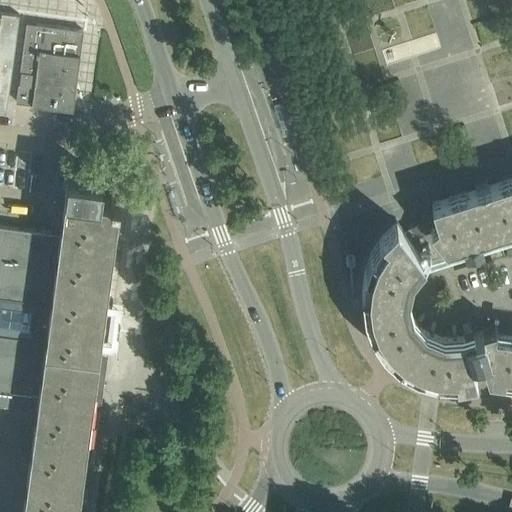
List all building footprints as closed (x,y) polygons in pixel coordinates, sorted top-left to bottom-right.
[(20,14),(0,11),(0,61),(13,63),(20,14)] [(25,33),(17,101),(73,108),(83,29),(36,23),(35,35),(25,33)] [(0,111),(7,112),(13,63),(0,61),(0,111)] [(103,307),(110,258),(119,197),(110,195),(110,199),(99,198),(102,178),(67,173),(64,194),(71,195),(66,232),(56,301),(53,327),(51,339),(99,345),(100,333),(103,307)] [(511,225),(511,176),(483,186),(496,230),(511,225)] [(496,230),(483,186),(432,201),(438,220),(431,226),(446,246),(496,230)] [(511,334),(495,333),(497,326),(497,323),(495,323),(495,325),(464,336),(443,336),(424,329),(408,311),(404,292),(408,271),(422,254),(397,220),(380,237),(370,253),(365,268),(361,291),(365,312),(371,330),(382,347),(396,360),(413,370),(434,378),(456,378),(477,375),(474,362),(485,360),(488,377),(504,379),(502,386),(511,387),(511,334)] [(0,293),(56,301),(66,232),(8,225),(0,285),(0,293)] [(0,401),(42,407),(51,339),(0,332),(0,401)] [(87,436),(99,345),(51,339),(42,407),(41,413),(40,417),(31,488),(79,495),(87,436)] [(76,511),(79,495),(31,488),(27,511),(76,511)]
